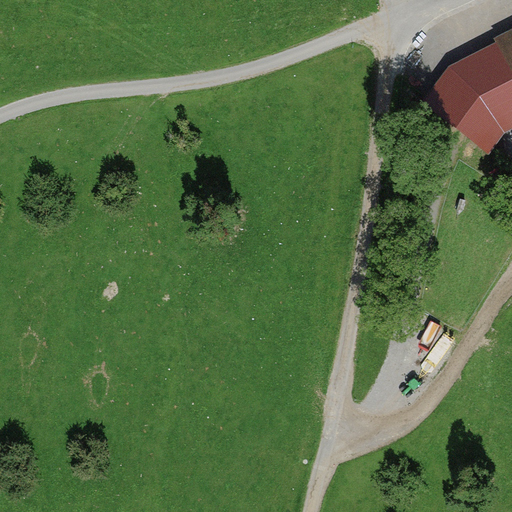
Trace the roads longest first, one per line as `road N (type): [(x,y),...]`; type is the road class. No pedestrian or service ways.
road 1 (unclassified): [(399,19),(338,427),(314,511)]
road 2 (unclassified): [(399,19),(229,79),(69,96),(0,119)]
road 3 (track): [(511,280),(422,414),(377,433),(338,427)]
